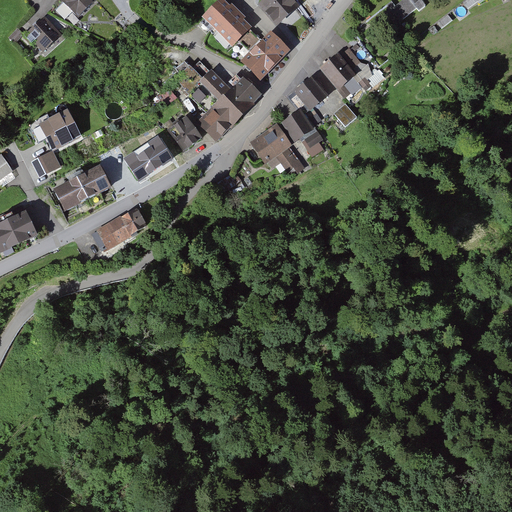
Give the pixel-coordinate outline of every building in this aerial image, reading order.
[(61,0),(69,7),(67,10),(77,20),(80,17),(83,20),(97,5),(91,0),(61,0)] [(276,26),(299,8),(292,0),(263,0),(258,4),(276,26)] [(388,5),(383,9),(398,27),(415,13),(418,17),(427,10),(419,0),(406,0),(393,11),(388,5)] [(492,0),(491,0),(467,0),(461,5),(467,12),(477,4),(480,9),(492,0)] [(226,58),(254,28),(223,1),(207,18),(222,32),(211,44),(226,58)] [(442,31),(453,23),(448,16),(437,24),(442,31)] [(47,54),(64,38),(46,19),(29,35),(47,54)] [(16,46),(25,37),(17,30),(9,39),(16,46)] [(261,83),(288,56),(270,38),(243,65),(261,83)] [(367,67),(362,65),(350,50),(323,73),(347,102),(363,89),(366,93),(382,80),(378,73),(372,78),(367,67)] [(245,121),(265,98),(246,80),(235,92),(214,72),(205,82),(245,121)] [(304,109),(311,117),(329,102),(312,81),(289,100),(299,113),(304,109)] [(219,146),(245,121),(205,82),(202,86),(205,89),(194,100),(211,116),(205,122),(209,126),(204,132),(219,146)] [(169,98),(154,107),(161,118),(176,108),(169,98)] [(346,130),(358,120),(346,106),(334,115),(346,130)] [(311,150),(323,142),(303,113),(282,127),(297,148),(305,142),(311,150)] [(40,130),(53,156),(81,142),(68,115),(40,130)] [(310,120),(315,127),(322,122),(317,115),(310,120)] [(202,148),(208,144),(191,120),(171,134),(186,157),(191,153),(194,157),(203,150),(202,148)] [(277,161),(287,176),(293,171),(298,178),(305,173),(291,154),(295,151),(278,127),(249,148),(265,170),(277,161)] [(149,154),(161,173),(177,162),(166,144),(149,154)] [(149,154),(131,166),(143,184),(161,173),(149,154)] [(9,181),(18,175),(6,156),(0,160),(0,186),(3,185),(7,191),(13,187),(9,181)] [(39,160),(33,162),(41,179),(46,176),(39,160)] [(54,193),(65,215),(111,192),(100,169),(54,193)] [(233,175),(219,184),(225,193),(238,184),(233,175)] [(105,256),(146,232),(135,213),(94,237),(105,256)] [(0,256),(36,240),(24,215),(13,221),(10,215),(0,219),(0,256)]
